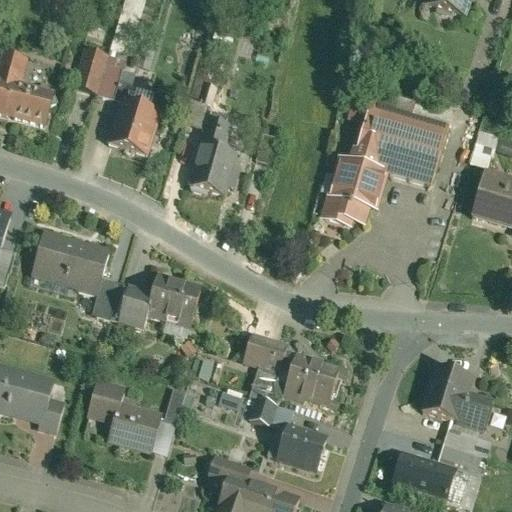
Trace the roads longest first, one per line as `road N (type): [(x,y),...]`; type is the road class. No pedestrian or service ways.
road 1 (residential): [(0,159),(109,194),(270,291),(327,310),(398,319)]
road 2 (residential): [(341,511),(398,319)]
road 3 (residential): [(122,511),(0,479)]
